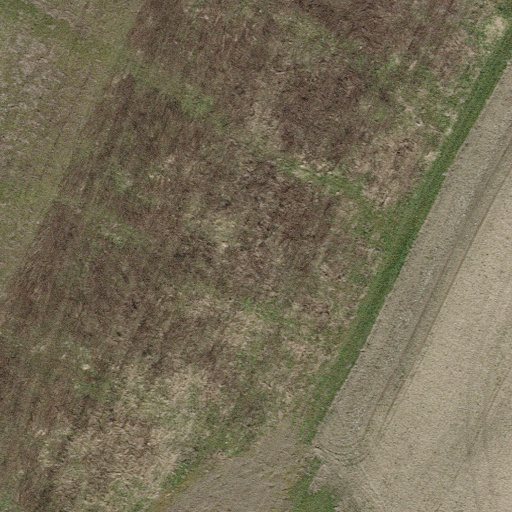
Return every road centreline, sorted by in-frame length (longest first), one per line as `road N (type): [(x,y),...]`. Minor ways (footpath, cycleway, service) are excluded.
road 1 (motorway): [(0,507),(511,302)]
road 2 (motorway): [(466,0),(0,187)]
